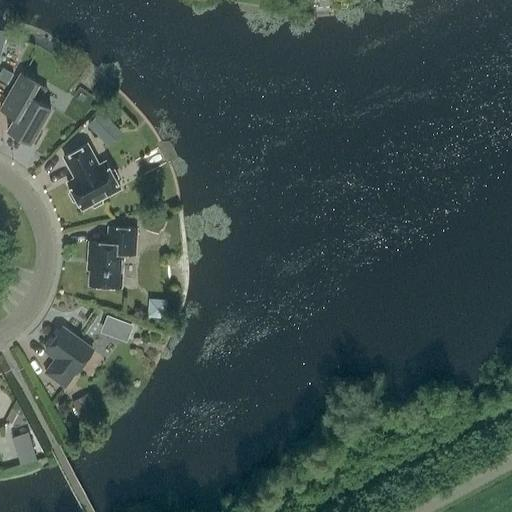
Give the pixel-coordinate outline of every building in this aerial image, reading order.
[(32,142),(36,144),(43,133),(39,130),(52,108),(40,101),(48,88),(21,74),(1,110),(15,118),(8,130),(31,143),(32,142)] [(88,125),(109,147),(123,133),(102,111),(88,125)] [(83,209),(91,205),(95,207),(102,203),(103,198),(121,188),(106,162),(99,165),(88,144),(65,157),(76,178),(68,182),(73,190),(70,194),(74,201),(79,201),(83,209)] [(151,213),(146,230),(159,234),(160,230),(163,231),(167,218),(151,213)] [(92,260),(90,285),(122,287),(124,254),(136,254),(138,229),(110,227),(109,243),(90,242),(89,260),(92,260)] [(57,358),(46,373),(66,387),(77,371),(78,372),(93,351),(62,328),(47,350),(57,358)] [(94,408),(88,397),(74,404),(80,415),(94,408)] [(8,451),(25,456),(30,438),(13,433),(8,451)]
